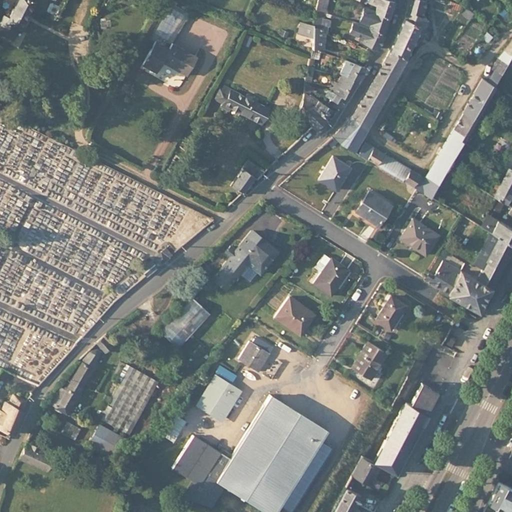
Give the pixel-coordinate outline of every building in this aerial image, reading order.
[(34,2),(30,0),(18,0),(4,27),(12,31),(14,27),(19,30),(34,2)] [(325,12),(327,0),(317,0),(315,10),(324,12),(325,12)] [(392,0),(361,0),(377,4),(375,10),(375,11),(388,15),(392,0)] [(425,1),(423,0),(408,0),(406,10),(421,17),(425,1)] [(461,5),(451,1),(449,7),(459,10),(461,5)] [(469,19),(473,13),(463,6),(458,13),(467,18),(469,19)] [(383,32),(388,15),(375,11),(375,10),(364,7),(359,23),(383,32)] [(421,17),(406,10),(404,18),(421,26),(420,27),(423,28),(427,19),(421,17)] [(504,19),(509,14),(504,10),(500,14),(504,19)] [(467,18),(458,13),(457,16),(465,21),(467,18)] [(321,51),(324,28),(319,28),(320,24),(329,25),(329,19),(322,18),(314,15),(312,24),(300,21),(297,33),(311,37),(311,48),(320,51),(321,51)] [(406,58),(420,27),(421,26),(404,18),(389,50),(406,58)] [(385,34),(369,27),(353,21),(350,32),(361,35),(361,34),(365,36),(363,42),(378,49),(385,34)] [(169,49),(155,41),(141,65),(155,73),(161,63),(185,76),(196,57),(171,44),(169,49)] [(511,53),(511,49),(506,46),(498,57),(507,63),(511,53)] [(318,57),(320,51),(311,48),(310,51),(309,55),(313,56),(318,57)] [(396,77),(406,58),(389,50),(379,68),(396,77)] [(507,63),(498,57),(490,70),(494,72),(500,75),(507,63)] [(357,81),(364,67),(345,59),(339,73),(341,74),(357,81)] [(309,81),(313,66),(311,65),(307,64),(304,75),(304,80),(308,81),(309,81)] [(396,77),(379,68),(351,117),(365,130),(396,77)] [(494,86),(500,75),(494,72),(488,82),(494,86)] [(351,91),(357,81),(341,74),(336,84),(351,91)] [(482,79),(462,114),(474,120),(494,86),(488,82),(482,79)] [(310,90),(312,86),(308,85),(308,81),(304,80),(304,88),(310,90)] [(347,99),(351,91),(336,84),(332,82),(328,89),(347,99)] [(221,89),(219,88),(213,99),(222,104),(221,107),(228,111),(230,108),(239,113),(245,116),(248,117),(260,123),(267,108),(255,102),(257,99),(252,97),(251,100),(245,97),(230,90),(230,89),(228,93),(221,89)] [(334,112),(309,95),(310,90),(304,88),(303,93),(302,98),(324,116),(327,120),(334,112)] [(347,99),(328,89),(328,90),(328,91),(325,96),(331,99),(340,105),(342,106),(347,99)] [(327,120),(324,116),(302,98),(297,112),(314,129),(327,120)] [(340,105),(331,99),(328,103),(337,109),(340,105)] [(474,120),(462,114),(458,120),(470,127),(474,120)] [(353,152),(365,130),(351,117),(333,136),(339,143),(353,152)] [(470,127),(458,120),(455,126),(466,134),(470,127)] [(466,134),(455,126),(450,134),(462,141),(466,134)] [(385,131),(383,135),(391,140),(393,137),(394,136),(385,131)] [(462,141),(450,134),(446,141),(458,148),(462,142),(462,141)] [(458,148),(446,141),(442,148),(454,155),(458,148)] [(365,143),(357,154),(366,159),(373,148),(365,143)] [(366,159),(376,165),(383,154),(373,148),(366,159)] [(442,148),(438,156),(449,163),(454,155),(442,148)] [(383,154),(376,165),(386,171),(392,159),(383,154)] [(434,163),(445,170),(446,169),(449,163),(438,156),(434,163)] [(349,169),(331,159),(317,181),(334,192),(349,169)] [(392,159),(386,171),(395,176),(402,165),(392,159)] [(256,179),(263,173),(247,160),(229,185),(240,194),(253,177),(256,180),(256,179)] [(430,169),(442,176),(445,170),(434,163),(430,169)] [(402,165),(395,176),(402,181),(409,169),(402,165)] [(511,193),(511,169),(507,167),(494,196),(500,200),(505,203),(507,203),(511,193)] [(402,181),(413,187),(419,175),(409,169),(402,181)] [(425,179),(436,186),(442,176),(430,169),(425,179)] [(413,187),(417,189),(430,197),(436,186),(425,179),(419,175),(413,187)] [(390,206),(369,192),(355,212),(376,226),(390,206)] [(505,203),(500,200),(494,210),(499,213),(505,203)] [(489,230),(511,243),(511,228),(486,214),(480,225),(489,230)] [(438,234),(413,218),(399,238),(424,254),(438,234)] [(259,272),(276,250),(251,230),(235,249),(230,245),(224,253),(229,257),(214,275),(226,286),(237,272),(246,261),(257,270),(259,272)] [(492,289),(511,248),(511,243),(489,230),(472,263),(481,268),(476,278),(442,261),(433,278),(427,274),(424,279),(448,294),(478,310),(489,288),(492,289)] [(168,258),(172,254),(166,247),(160,252),(168,258)] [(161,264),(168,258),(160,252),(153,258),(157,261),(161,264)] [(314,267),(320,272),(330,259),(324,255),(314,267)] [(329,295),(345,273),(336,266),(338,263),(331,258),(330,259),(320,272),(312,283),(329,295)] [(147,276),(161,264),(157,261),(153,264),(150,261),(140,269),(147,276)] [(248,281),(257,270),(246,261),(237,272),(248,281)] [(336,266),(345,273),(348,270),(338,263),(336,266)] [(190,293),(199,283),(192,277),(184,286),(190,293)] [(160,332),(177,347),(209,313),(192,297),(160,332)] [(299,334),(313,314),(289,297),(275,317),(299,334)] [(389,329),(405,306),(390,297),(375,320),(389,329)] [(98,344),(97,344),(106,353),(107,353),(112,348),(110,345),(113,341),(107,334),(98,344)] [(263,361),(272,347),(255,336),(251,343),(249,341),(238,359),(255,370),(261,360),(263,361)] [(452,347),(456,340),(450,337),(446,344),(452,347)] [(370,378),(385,354),(367,342),(352,366),(370,378)] [(91,354),(89,353),(79,367),(64,391),(54,407),(53,408),(63,414),(101,355),(97,352),(95,353),(93,356),(91,354)] [(257,371),(263,361),(261,360),(255,370),(257,371)] [(130,366),(101,419),(129,433),(158,381),(130,366)] [(221,417),(239,389),(215,374),(196,406),(206,412),(208,409),(221,417)] [(413,380),(403,400),(404,401),(415,381),(413,380)] [(398,404),(368,460),(394,474),(420,425),(425,414),(437,392),(415,381),(404,401),(403,400),(398,404)] [(54,407),(64,391),(59,388),(48,403),(54,407)] [(0,428),(11,434),(26,401),(12,395),(9,404),(3,401),(0,408),(0,411),(1,412),(0,413),(0,428)] [(223,489),(259,511),(272,511),(276,507),(284,511),(288,511),(329,448),(317,440),(324,429),(270,396),(232,456),(230,460),(220,454),(192,437),(170,472),(191,485),(181,501),(188,503),(192,505),(209,511),(223,489)] [(116,458),(126,438),(99,423),(88,443),(116,458)] [(64,424),(59,434),(72,440),(77,429),(64,424)] [(25,443),(18,460),(45,472),(51,457),(36,450),(36,449),(25,443)] [(222,450),(220,454),(230,460),(232,456),(222,450)] [(369,484),(379,466),(361,456),(351,475),(364,482),(369,484)] [(351,510),(360,494),(351,489),(353,484),(361,488),(364,482),(351,475),(332,511),(349,511),(350,510),(351,510)] [(511,511),(511,487),(498,480),(481,511),(511,511)] [(157,511),(124,501),(120,511),(157,511)]
